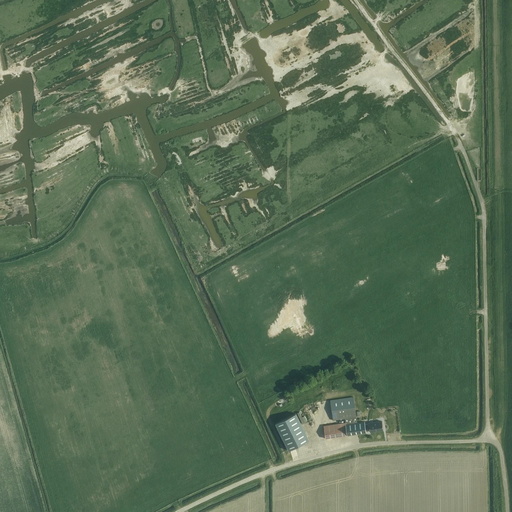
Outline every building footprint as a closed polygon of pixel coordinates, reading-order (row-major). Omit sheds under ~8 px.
[(357,421),(353,397),(330,400),(333,420),(345,418),(346,423),(357,421)] [(367,410),(373,409),(371,397),(365,398),(367,410)] [(289,450),(309,440),(296,413),(275,423),(289,450)] [(348,435),(366,432),(366,430),(365,425),(365,422),(357,423),(357,421),(346,423),(348,435)] [(382,422),(365,425),(366,430),(370,429),(371,433),(383,431),(382,422)] [(348,435),(346,423),(324,426),(325,438),(348,435)]
